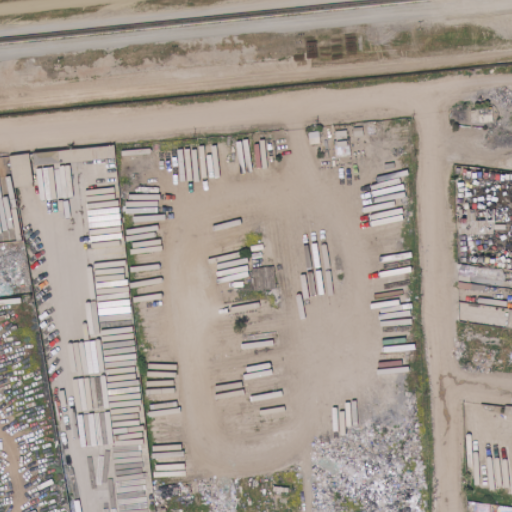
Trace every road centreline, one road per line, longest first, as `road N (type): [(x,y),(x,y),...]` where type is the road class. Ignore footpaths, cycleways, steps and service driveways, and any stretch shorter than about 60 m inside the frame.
road 1 (residential): [(442,380),(419,87)]
road 2 (residential): [(448,511),(442,380)]
